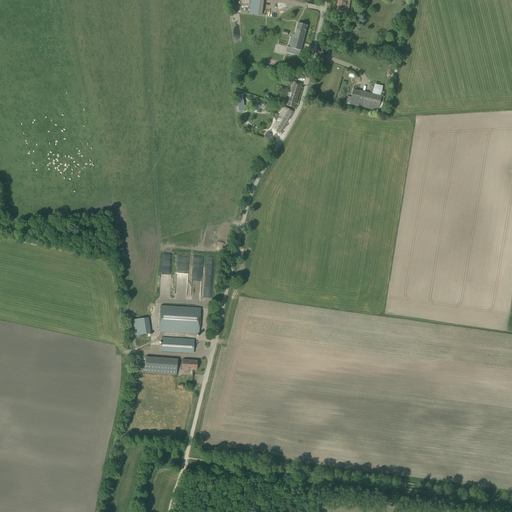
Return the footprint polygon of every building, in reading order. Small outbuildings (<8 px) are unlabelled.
[(251,0),(251,14),(264,14),(264,0),(251,0)] [(338,0),(336,11),(341,12),(345,12),(345,9),(349,10),(350,0),(338,0)] [(287,45),(286,52),(295,54),(299,56),(307,25),(303,24),(298,23),(296,29),(294,35),(292,35),(292,37),(291,37),(289,45),(287,45)] [(288,92),(287,96),(289,96),(286,106),(294,108),(302,84),(293,82),(290,93),(288,92)] [(350,102),(350,104),(378,111),(382,97),(353,90),(351,97),(347,96),(345,101),(350,102)] [(273,126),(271,129),(279,134),(293,112),(284,107),(276,121),(274,121),(272,125),(273,126)] [(202,256),(193,256),(193,275),(202,275),(202,256)] [(158,331),(199,334),(200,308),(160,306),(158,331)] [(148,318),(139,319),(142,335),(150,334),(148,318)] [(139,319),(133,320),(135,336),(142,335),(139,319)] [(160,351),(188,353),(193,353),(194,340),(161,338),(160,351)] [(169,358),(168,375),(176,376),(177,359),(169,358)] [(181,371),(188,371),(188,369),(196,370),(197,361),(182,359),(181,371)]
